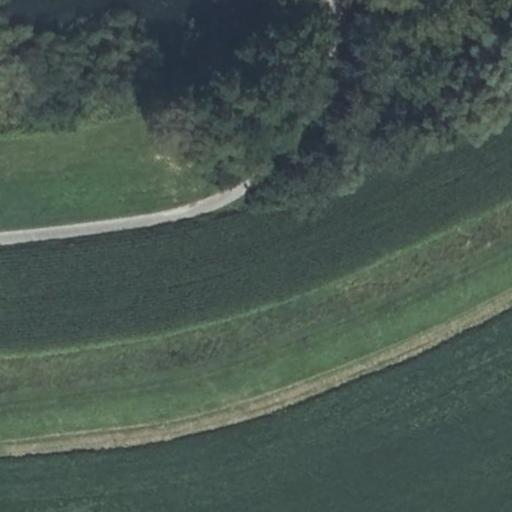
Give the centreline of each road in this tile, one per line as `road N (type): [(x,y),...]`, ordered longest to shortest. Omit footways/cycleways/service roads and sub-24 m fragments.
road 1 (track): [(511,247),(397,316),(171,391),(0,406)]
road 2 (track): [(325,0),(294,150),(233,198),(0,226)]
